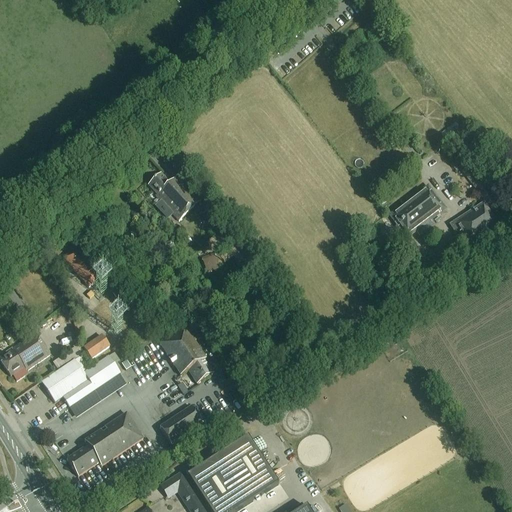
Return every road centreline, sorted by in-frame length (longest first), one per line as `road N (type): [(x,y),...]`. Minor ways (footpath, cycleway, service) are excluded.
road 1 (track): [(511,253),(111,511)]
road 2 (residential): [(0,252),(283,0)]
